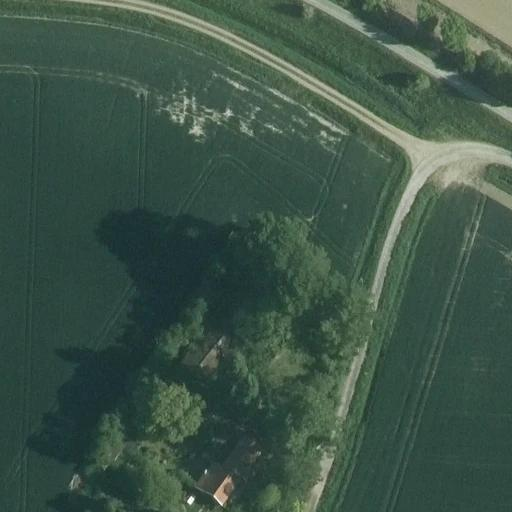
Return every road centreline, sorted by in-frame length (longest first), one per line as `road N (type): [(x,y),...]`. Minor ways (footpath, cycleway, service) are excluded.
road 1 (track): [(434,159),(254,54),(188,23),(103,0)]
road 2 (unclassified): [(511,120),(315,0)]
